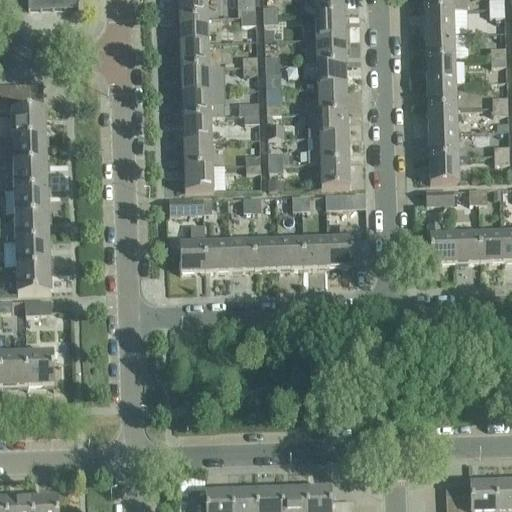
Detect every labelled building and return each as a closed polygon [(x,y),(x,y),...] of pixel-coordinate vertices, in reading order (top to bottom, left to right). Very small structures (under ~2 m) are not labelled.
[(26,0),(27,15),(40,14),(40,0),(26,0)] [(40,0),(40,14),(52,14),(52,0),(40,0)] [(52,0),(52,14),(65,13),(64,0),(52,0)] [(64,0),(65,13),(77,13),(76,0),(64,0)] [(177,0),(178,25),(208,24),(207,0),(177,0)] [(314,0),(315,20),(344,19),(343,0),(314,0)] [(424,0),(425,17),(454,16),(468,16),(468,5),(454,5),(453,0),(424,0)] [(488,5),(488,15),(504,14),(504,5),(488,5)] [(240,14),(240,23),(255,22),(255,13),(240,14)] [(263,13),(263,22),(277,22),(277,13),(263,13)] [(504,14),(488,15),(489,23),(504,22),(504,14)] [(425,17),(425,41),(455,40),(454,16),(425,17)] [(315,20),(316,45),(345,44),(344,19),(315,20)] [(255,22),(240,23),(240,31),(255,31),(255,22)] [(178,25),(179,50),(209,49),(208,24),(178,25)] [(425,41),(426,66),(456,65),(455,40),(425,41)] [(316,45),(317,69),(346,68),(345,44),(316,45)] [(179,50),(180,74),(210,73),(209,49),(179,50)] [(490,54),(490,64),(505,63),(505,54),(490,54)] [(242,63),(242,72),(257,72),(256,62),(242,63)] [(264,62),(264,71),(279,71),(279,62),(264,62)] [(505,63),(490,64),(490,72),(506,72),(505,63)] [(426,66),(427,91),(457,90),(456,65),(426,66)] [(317,80),(318,94),(347,93),(346,68),(317,69),(303,69),(303,80),(317,80)] [(279,71),(264,71),(265,80),(279,79),(279,71)] [(257,72),(242,72),(242,80),(257,80),(257,72)] [(180,74),(181,99),(211,98),(210,73),(180,74)] [(32,116),(44,115),(43,90),(31,91),(32,116)] [(427,91),(428,115),(457,114),(457,90),(427,91)] [(7,117),(11,117),(19,116),(19,91),(7,92),(7,117)] [(19,91),(19,116),(32,116),(31,91),(19,91)] [(347,93),(318,94),(319,118),(347,117),(347,93)] [(281,120),(280,95),(265,95),(267,128),(272,128),(272,121),(281,120)] [(181,99),(182,123),(212,122),(224,122),(223,110),(211,110),(211,98),(181,99)] [(492,104),(492,113),(507,113),(507,103),(492,104)] [(238,122),(244,121),(258,120),(257,109),(238,109),(238,121),(238,122)] [(507,113),(492,113),(492,121),(507,121),(507,113)] [(428,115),(429,140),(458,139),(457,114),(428,115)] [(11,117),(12,144),(46,142),(45,115),(44,115),(32,116),(19,116),(11,117)] [(308,144),(348,142),(347,117),(319,118),(307,119),(308,144)] [(258,120),(244,121),(245,130),(258,129),(258,120)] [(182,123),(183,148),(212,147),(212,122),(182,123)] [(429,140),(429,164),(459,163),(458,139),(429,140)] [(12,144),(13,169),(47,168),(46,142),(12,144)] [(309,168),(320,168),(349,167),(348,142),(308,144),(309,168)] [(183,148),(184,172),(213,171),(212,147),(183,148)] [(493,153),(493,162),(508,161),(508,152),(493,153)] [(282,160),(267,160),(268,170),(282,169),(292,169),(292,160),(282,161),(282,160)] [(245,162),(245,170),(259,170),(259,161),(245,162)] [(508,161),(493,162),(494,170),(509,170),(508,161)] [(459,163),(429,164),(430,188),(460,187),(459,163)] [(320,168),(321,193),(350,192),(349,167),(320,168)] [(13,169),(14,195),(48,194),(47,168),(13,169)] [(282,169),(268,170),(268,178),(282,178),(282,169)] [(259,170),(245,170),(245,179),(259,178),(259,170)] [(213,171),(184,172),(185,198),(214,197),(213,171)] [(14,195),(14,221),(49,220),(48,194),(14,195)] [(478,210),(477,195),(468,195),(468,210),(478,210)] [(485,195),(477,195),(478,210),(486,210),(485,195)] [(426,197),(427,212),(453,212),(453,196),(426,197)] [(325,201),(326,216),(350,215),(350,201),(325,201)] [(302,216),(301,202),(291,202),(292,217),(302,216)] [(252,218),(252,203),(242,203),(243,218),(252,218)] [(260,203),(252,203),(252,218),(260,218),(260,203)] [(203,220),(202,205),(178,206),(178,221),(203,220)] [(211,205),(202,205),(203,220),(211,220),(211,205)] [(49,220),(14,221),(15,248),(50,247),(49,220)] [(455,269),(454,239),(441,240),(441,228),(427,229),(427,241),(429,241),(430,270),(455,269)] [(203,231),(189,232),(190,249),(178,249),(179,278),(205,278),(205,248),(204,248),(203,231)] [(339,244),(327,244),(328,274),(352,273),(351,231),(339,232),(339,244)] [(511,237),(503,238),(504,267),(511,267),(511,237)] [(503,238),(479,239),(480,268),(504,267),(503,238)] [(479,239),(454,239),(455,269),(480,268),(479,239)] [(327,244),(302,245),(303,275),(328,274),(327,244)] [(302,245),(277,246),(278,275),(303,275),(302,245)] [(253,246),(229,247),(230,277),(254,276),(253,246)] [(277,246),(253,246),(254,276),(278,275),(277,246)] [(15,248),(16,273),(50,272),(50,247),(15,248)] [(229,247),(205,248),(205,278),(230,277),(229,247)] [(50,272),(16,273),(17,299),(51,298),(50,272)] [(51,306),(37,307),(24,307),(25,321),(51,320),(51,306)] [(11,307),(0,307),(0,317),(11,317),(11,307)] [(40,359),(27,360),(28,392),(54,391),(52,345),(39,346),(40,359)] [(27,360),(1,360),(2,393),(28,392),(27,360)] [(511,511),(511,487),(495,488),(495,511),(511,511)] [(495,511),(495,488),(469,489),(470,501),(470,511),(495,511)] [(446,490),(446,501),(470,501),(469,489),(446,490)] [(305,511),(330,511),(331,507),(330,494),(305,495),(305,511)] [(280,511),(305,511),(305,495),(280,496),(280,511)] [(230,511),(255,511),(255,496),(230,497),(230,511)] [(255,511),(280,511),(280,496),(255,496),(255,511)] [(230,511),(230,497),(205,498),(205,511),(230,511)] [(446,501),(446,511),(470,511),(470,501),(446,501)]
